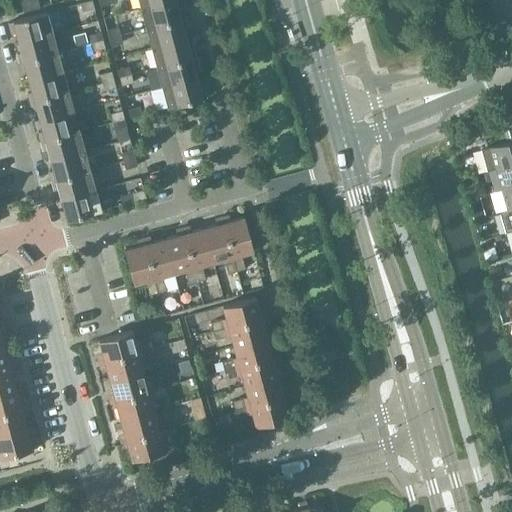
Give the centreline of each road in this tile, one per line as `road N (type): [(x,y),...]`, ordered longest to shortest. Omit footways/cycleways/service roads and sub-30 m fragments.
road 1 (tertiary): [(418,408),(345,142)]
road 2 (residential): [(26,251),(104,508)]
road 3 (residential): [(26,251),(260,189)]
road 4 (residential): [(235,471),(425,433)]
road 5 (residential): [(418,408),(235,471)]
road 6 (residential): [(15,244),(35,224),(0,80)]
road 7 (residential): [(104,508),(235,471)]
road 8 (residential): [(345,142),(426,111),(458,89)]
road 9 (residential): [(458,89),(337,114)]
